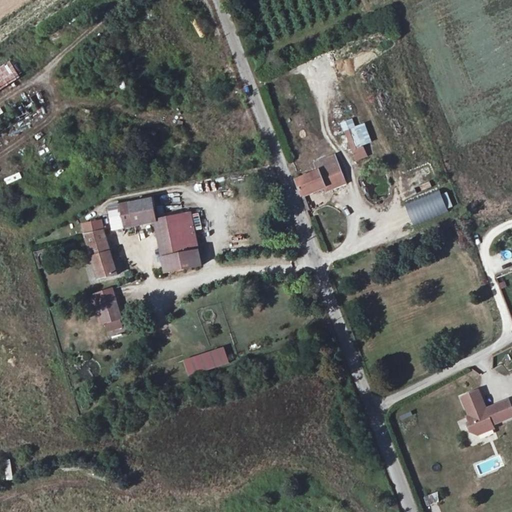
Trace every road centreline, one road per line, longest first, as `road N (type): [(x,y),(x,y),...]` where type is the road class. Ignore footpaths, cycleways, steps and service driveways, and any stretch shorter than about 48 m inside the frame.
road 1 (unclassified): [(371,411),(220,0)]
road 2 (residential): [(371,411),(511,337)]
road 3 (track): [(510,338),(486,254),(490,235),(511,227)]
